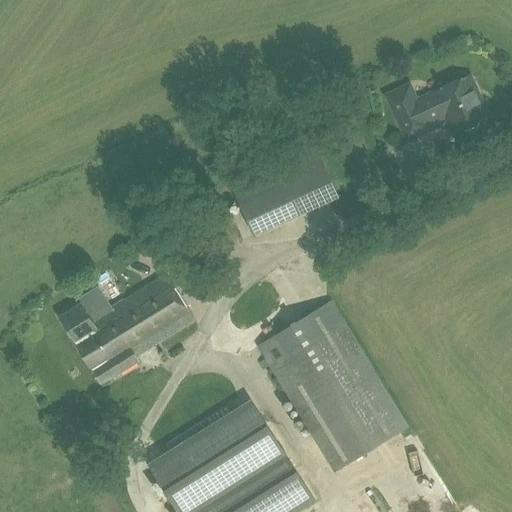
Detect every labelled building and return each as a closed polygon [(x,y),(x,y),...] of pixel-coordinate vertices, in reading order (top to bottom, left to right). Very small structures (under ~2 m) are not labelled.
[(417,100),(410,84),(388,95),(399,120),(417,112),(421,113),(426,123),(446,114),(453,130),(462,126),(467,128),(477,124),(479,118),(488,114),(470,76),(417,100)] [(353,113),(369,107),(365,95),(349,101),(353,113)] [(339,195),(317,147),(234,187),(256,234),(339,195)] [(183,225),(194,244),(235,221),(224,202),(183,225)] [(156,259),(170,252),(158,229),(144,236),(156,259)] [(166,273),(112,307),(108,309),(137,354),(194,318),(166,273)] [(79,304),(60,316),(102,383),(139,360),(135,355),(137,354),(108,309),(112,307),(98,286),(76,299),(79,304)] [(331,300),(259,345),(335,471),(408,426),(331,300)] [(178,509),(281,443),(254,403),(150,468),(178,509)] [(297,511),(317,500),(281,443),(178,509),(179,511),(297,511)]
